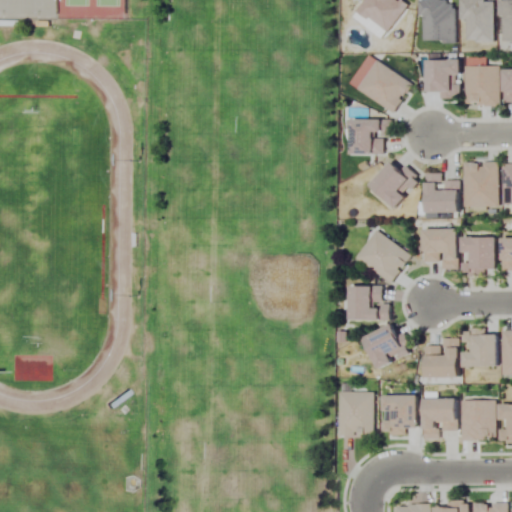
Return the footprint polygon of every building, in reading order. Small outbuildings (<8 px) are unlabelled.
[(430,60),(430,91),(442,91),(442,98),(464,98),(464,60),(430,60)] [(397,113),(415,83),(377,61),(360,91),(397,113)] [(467,66),(467,105),(502,105),(502,66),(467,66)] [(385,154),(385,136),(393,136),(393,120),(354,120),(354,154),(385,154)] [(407,165),(404,169),(396,162),(373,184),(397,208),(423,182),(407,165)] [(501,162),(467,162),(467,207),(501,207),(501,162)] [(429,212),(463,212),(463,181),(445,181),(445,173),(429,173),(429,212)] [(461,269),(461,229),(428,229),(428,261),(445,261),(445,269),(461,269)] [(394,284),(415,255),(379,230),(358,258),(394,284)] [(500,237),(467,237),(467,275),(486,275),(486,269),(500,269),(500,237)] [(354,287),(354,321),(393,321),(393,304),(385,304),(385,287),(354,287)] [(368,337),(381,369),(414,355),(401,323),(368,337)] [(501,367),(501,334),(487,335),(487,329),(467,329),(467,349),(468,368),(501,367)] [(462,378),(462,339),(445,339),(445,347),(429,347),(429,378),(462,378)] [(376,393),(341,393),(341,437),(376,437),(376,393)] [(407,436),(407,430),(421,430),(421,396),(387,396),(387,436),(407,436)] [(442,431),(461,431),(461,399),(428,399),(427,440),(442,440),(442,431)] [(465,440),(499,440),(499,401),(465,401),(465,440)] [(465,511),(466,502),(450,502),(450,508),(439,508),(438,511),(465,511)] [(510,511),(511,503),(477,503),(476,511),(510,511)]
